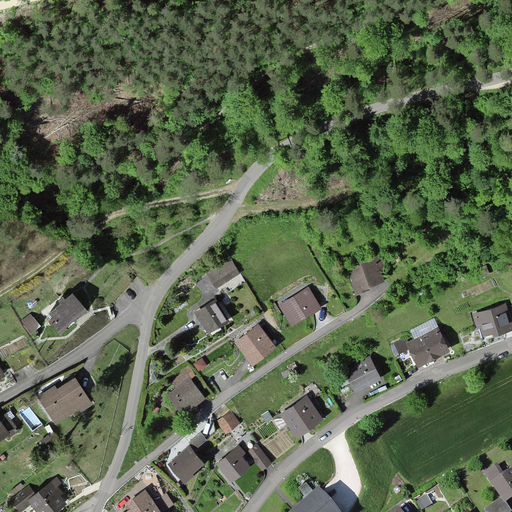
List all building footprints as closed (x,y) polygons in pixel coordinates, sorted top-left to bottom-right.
[(380,255),(348,266),(355,287),(381,278),(377,265),(383,263),(380,255)] [(236,272),(228,260),(208,272),(216,284),(236,272)] [(486,264),(477,268),(480,278),(489,275),(486,264)] [(319,306),(307,288),(281,304),(292,323),(319,306)] [(86,309),(73,295),(53,314),(59,321),(55,325),(61,332),(86,309)] [(226,318),(214,300),(196,311),(208,330),(226,318)] [(511,326),(504,304),(474,314),(478,326),(482,325),(485,334),(511,326)] [(31,315),(22,321),(32,334),(40,328),(31,315)] [(273,344),(257,325),(236,342),(252,362),(273,344)] [(447,347),(437,327),(408,342),(418,362),(447,347)] [(378,376),(368,357),(346,368),(356,388),(378,376)] [(202,396),(188,379),(169,395),(182,412),(202,396)] [(89,402),(77,380),(44,399),(57,421),(89,402)] [(320,417),(306,397),(282,414),(297,434),(320,417)] [(216,421),(225,433),(240,422),(230,410),(216,421)] [(0,441),(9,434),(0,422),(0,441)] [(257,443),(247,451),(261,469),(271,461),(257,443)] [(201,461),(188,446),(169,462),(181,477),(201,461)] [(218,462),(230,478),(247,465),(235,449),(218,462)] [(511,498),(511,474),(511,473),(505,477),(497,467),(486,474),(505,503),(511,498)] [(40,511),(55,511),(65,504),(51,485),(31,500),(40,511)] [(159,511),(143,490),(128,501),(132,507),(125,511),(159,511)] [(335,511),(316,490),(290,511),(335,511)] [(162,511),(174,504),(166,493),(155,502),(162,511)] [(426,495),(416,502),(421,511),(432,504),(426,495)] [(509,511),(501,499),(484,510),(485,511),(509,511)]
